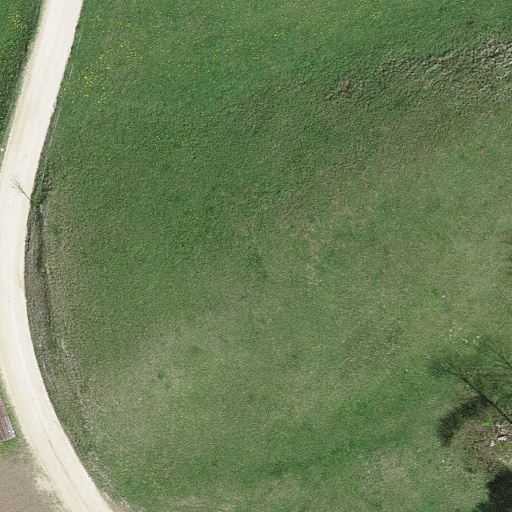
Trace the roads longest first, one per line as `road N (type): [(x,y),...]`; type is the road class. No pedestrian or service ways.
road 1 (unclassified): [(0,252),(62,0)]
road 2 (unclassified): [(77,511),(21,414),(4,361),(0,278)]
